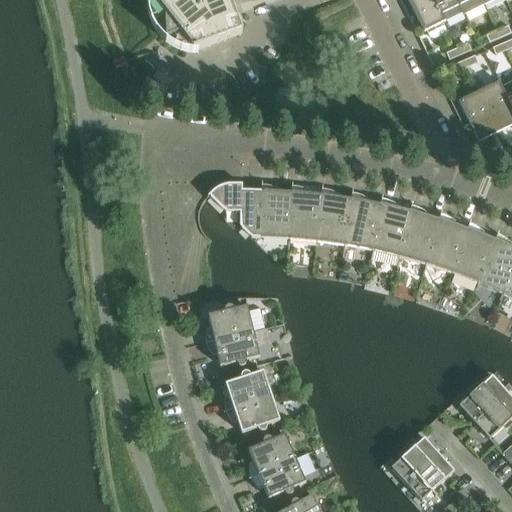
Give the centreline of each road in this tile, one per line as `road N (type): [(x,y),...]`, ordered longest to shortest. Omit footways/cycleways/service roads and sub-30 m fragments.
road 1 (residential): [(227,511),(190,419),(163,306),(150,185),(159,130),(453,178)]
road 2 (residential): [(453,178),(365,0)]
